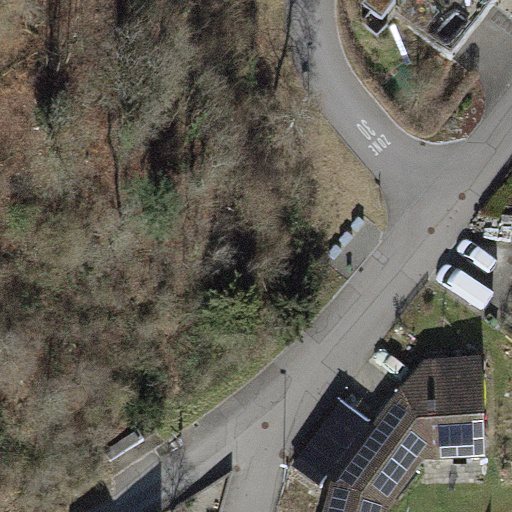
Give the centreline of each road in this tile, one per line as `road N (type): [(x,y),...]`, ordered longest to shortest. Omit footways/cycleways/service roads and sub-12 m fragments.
road 1 (residential): [(258,511),(278,428),(511,126)]
road 2 (track): [(278,428),(107,511)]
